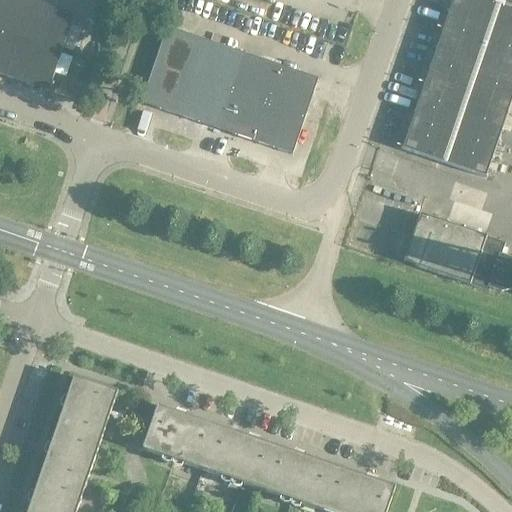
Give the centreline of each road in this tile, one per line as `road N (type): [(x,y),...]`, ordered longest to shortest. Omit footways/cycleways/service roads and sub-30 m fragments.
road 1 (unclassified): [(498,511),(468,481),(423,458),(35,318)]
road 2 (unclassified): [(94,134),(337,215),(402,0)]
road 3 (unclassified): [(35,318),(94,134)]
